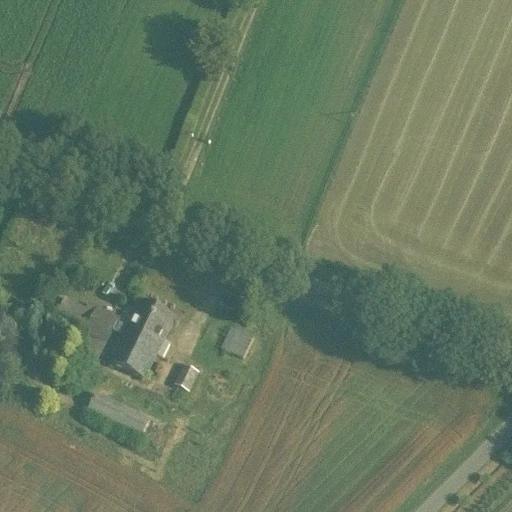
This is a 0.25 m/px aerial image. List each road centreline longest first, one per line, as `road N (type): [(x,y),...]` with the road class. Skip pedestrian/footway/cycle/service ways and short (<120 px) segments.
road 1 (unclassified): [(511,372),(0,168)]
road 2 (unclassified): [(427,511),(511,427)]
